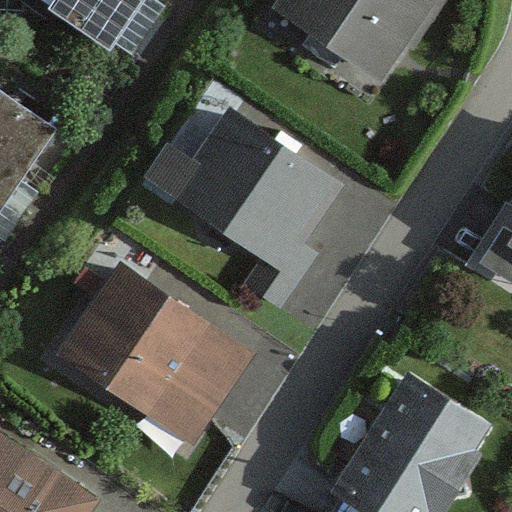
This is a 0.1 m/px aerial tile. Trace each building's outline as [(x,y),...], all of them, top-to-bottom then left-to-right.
[(136,0),(48,0),(109,41),(136,0)] [(382,94),(446,0),(282,0),(270,18),(382,94)] [(271,310),(308,257),(288,244),(333,181),(217,100),(155,189),(249,256),(231,282),(271,310)] [(0,101),(0,184),(8,190),(47,134),(0,101)] [(187,447),(255,357),(121,257),(53,347),(187,447)] [(411,375),(337,487),(350,495),(338,511),(445,511),(475,508),(470,469),(469,469),(494,430),(411,375)] [(93,511),(103,498),(0,426),(0,511),(93,511)]
